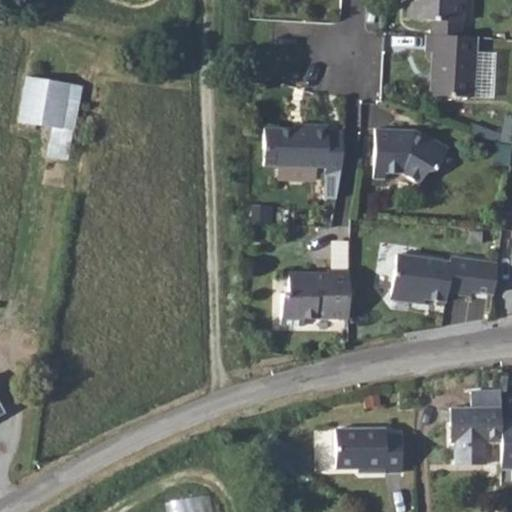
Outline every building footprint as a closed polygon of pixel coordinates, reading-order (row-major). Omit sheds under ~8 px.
[(406,0),(406,19),(461,22),(461,0),(406,0)] [(475,40),(425,39),(424,56),(431,56),(429,98),(473,100),(475,40)] [(27,79),(20,121),(54,128),(49,156),(68,159),(80,89),(27,79)] [(324,169),(324,174),(323,200),(336,200),(339,185),(339,174),(341,132),(327,132),(327,128),(298,126),(298,131),(277,131),(276,167),(324,169)] [(407,134),(374,133),(372,182),(383,183),(384,176),(400,177),(417,188),(424,176),(433,174),(447,152),(424,138),(421,143),(412,137),(407,138),(407,134)] [(414,304),(414,300),(446,304),(447,295),(470,298),(471,293),(492,296),(496,265),(450,259),(449,264),(396,257),(391,296),(396,302),(414,304)] [(348,321),(348,273),(324,273),(324,277),(287,277),(287,295),(280,295),(280,326),(304,327),(304,321),(348,321)] [(500,418),(500,407),(450,408),(449,442),(455,441),(454,464),(483,464),(484,442),(500,441),(500,418)] [(511,417),(500,418),(500,441),(501,471),(511,470),(511,417)] [(336,433),(335,470),(365,471),(365,475),(400,476),(401,437),(384,437),(384,434),(336,433)] [(214,511),(210,491),(166,501),(168,511),(214,511)]
